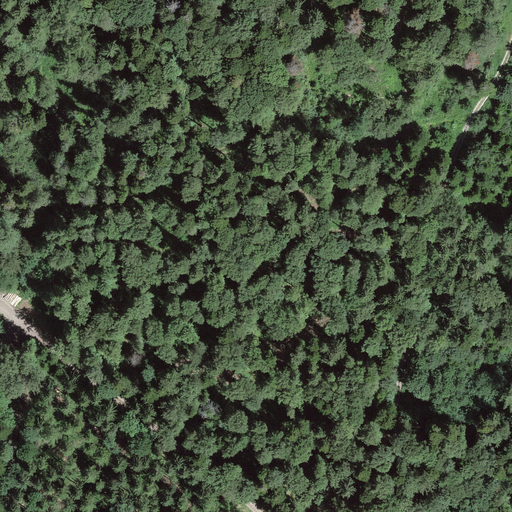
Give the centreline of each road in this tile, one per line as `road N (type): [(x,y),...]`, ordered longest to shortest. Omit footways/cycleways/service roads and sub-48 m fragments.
road 1 (track): [(511,41),(462,132),(362,466),(341,511)]
road 2 (track): [(258,511),(247,494),(13,315)]
road 3 (track): [(13,315),(8,511)]
